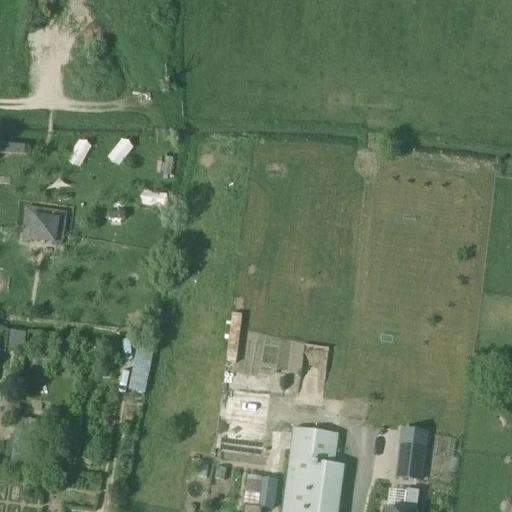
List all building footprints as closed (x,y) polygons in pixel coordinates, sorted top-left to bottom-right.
[(26,208),(22,241),(32,242),(32,239),(54,242),(53,245),(63,246),(66,213),(26,208)] [(504,331),(505,306),(491,306),(490,330),(504,331)] [(393,388),(418,390),(425,322),(366,316),(363,349),(397,353),(393,388)] [(145,395),(155,347),(138,344),(128,392),(145,395)] [(225,370),(214,450),(263,457),(274,377),(225,370)] [(280,511),(338,511),(344,467),(334,466),(339,435),(292,429),(280,511)] [(402,431),(398,461),(410,463),(408,480),(420,482),(426,434),(402,431)] [(0,472),(9,474),(10,464),(0,462),(0,472)] [(260,511),(261,509),(274,510),(278,482),(248,477),(242,511),(260,511)] [(415,511),(418,493),(406,491),(403,511),(394,511),(386,511),(385,511),(415,511)]
